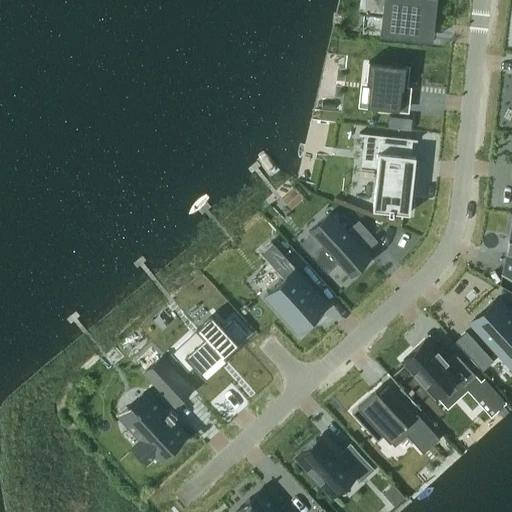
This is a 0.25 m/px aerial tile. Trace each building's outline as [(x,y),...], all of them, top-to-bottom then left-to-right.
[(388,0),(385,34),(433,39),(436,0),(388,0)] [(369,61),(366,82),(369,83),(367,105),(405,109),(410,65),(369,61)] [(389,116),(388,127),(410,129),(411,118),(389,116)] [(359,132),(359,134),(364,134),(361,163),(378,165),(376,186),(373,208),(409,212),(413,174),(415,156),(411,155),(412,139),(417,140),(417,138),(413,138),(364,133),(359,132)] [(329,213),(310,230),(323,244),(311,255),(327,272),(339,262),(351,274),(370,257),(359,244),(368,236),(357,223),(347,232),(329,213)] [(501,273),(501,274),(511,276),(511,221),(511,222),(511,232),(511,239),(508,238),(506,250),(508,251),(504,274),(501,273)] [(282,252),(271,263),(280,274),(292,263),(282,252)] [(267,293),(264,296),(297,332),(298,333),(301,330),(326,307),(329,305),(328,304),(295,267),(292,270),(267,293)] [(511,313),(497,298),(471,322),(511,366),(511,364),(511,313)] [(213,314),(172,352),(188,370),(194,365),(205,376),(225,359),(226,359),(228,357),(227,356),(225,354),(236,344),(236,345),(239,342),(238,342),(245,335),(246,336),(248,334),(233,317),(231,319),(231,320),(224,326),(213,314)] [(424,340),(403,359),(436,396),(457,378),(463,385),(475,374),(455,352),(446,359),(437,350),(435,352),(424,340)] [(482,346),(470,356),(479,367),(491,356),(482,346)] [(160,357),(144,372),(160,389),(177,375),(160,357)] [(371,393),(352,410),(365,425),(378,439),(384,433),(395,445),(421,421),(388,384),(380,392),(376,388),(371,393)] [(151,396),(125,420),(141,438),(132,446),(146,461),(155,453),(160,459),(187,434),(151,396)] [(303,450),(297,455),(333,494),(356,473),(361,479),(373,468),(350,443),(340,452),(322,432),(316,437),(302,449),(303,450)] [(265,484),(234,511),(283,511),(276,504),(280,500),(265,484)]
